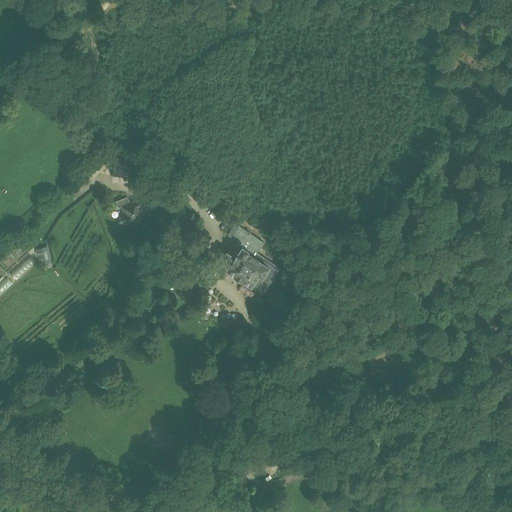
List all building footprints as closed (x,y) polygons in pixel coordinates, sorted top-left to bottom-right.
[(82,173),(90,182),(111,163),(104,154),(82,173)] [(113,177),(147,178),(147,164),(114,162),(113,177)] [(124,214),(127,222),(136,219),(137,220),(145,216),(141,208),(142,207),(139,199),(130,203),(128,197),(117,202),(119,207),(122,206),(125,214),(124,214)] [(179,242),(191,251),(197,246),(187,239),(177,225),(170,230),(179,242)] [(257,253),(263,243),(238,227),(229,241),(233,244),(228,252),(227,252),(221,261),(229,266),(227,269),(235,275),(241,280),(242,279),(251,286),(252,285),(262,292),(279,268),(257,253)] [(36,250),(39,265),(52,262),(49,247),(36,250)] [(251,467),(256,474),(266,467),(270,464),(274,461),(265,449),(247,461),(251,467)] [(301,461),(302,465),(309,463),(315,462),(313,454),(305,456),(305,453),(296,454),(297,458),(294,458),(293,455),(287,456),(288,458),(289,461),(290,461),(291,463),(294,464),(296,464),(297,464),(299,463),(301,461)] [(211,511),(238,511),(241,510),(230,497),(221,504),(211,511)]
